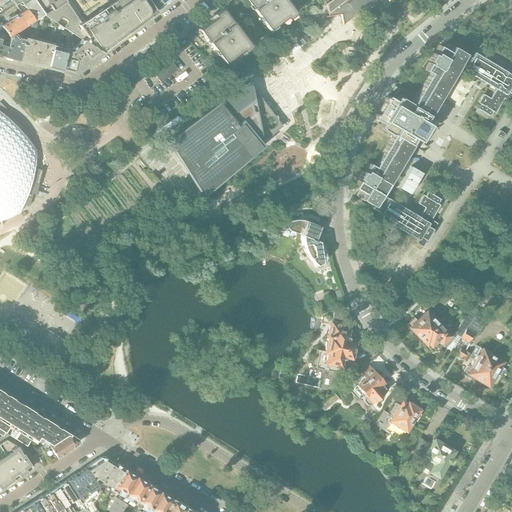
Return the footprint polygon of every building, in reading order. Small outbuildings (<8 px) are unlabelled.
[(34,0),(11,0),(20,12),(24,9),(33,21),(43,14),(41,10),(38,6),(34,0)] [(45,16),(66,1),(64,0),(45,0),(38,6),(41,10),(49,4),(52,10),(44,15),(45,16)] [(121,38),(157,10),(149,0),(115,0),(113,1),(112,1),(112,2),(108,5),(108,4),(108,5),(102,8),(101,9),(97,12),(98,14),(85,23),(83,21),(80,23),(69,31),(82,40),(101,53),(121,38)] [(164,5),(160,0),(149,0),(157,10),(164,5)] [(296,13),(285,0),(246,0),(269,30),(281,21),(283,23),(296,13)] [(359,13),(375,0),(331,0),(326,4),(328,16),(337,9),(347,22),(356,15),(355,14),(358,11),(359,13)] [(80,23),(66,1),(45,16),(57,23),(61,16),(68,21),(63,28),(69,31),(80,23)] [(9,37),(14,34),(32,22),(33,21),(24,9),(20,12),(1,26),(3,29),(9,37)] [(238,56),(251,47),(222,9),(214,15),(216,17),(199,30),(224,63),(237,54),(238,56)] [(4,56),(31,64),(37,41),(25,37),(23,39),(18,37),(14,34),(9,37),(7,41),(4,56)] [(72,74),(101,53),(82,40),(79,45),(71,52),(65,50),(60,71),(72,74)] [(60,71),(65,50),(66,48),(37,41),(31,64),(60,71)] [(287,57),(299,47),(296,43),(283,53),(287,57)] [(391,134),(392,135),(373,166),(368,163),(364,171),(364,172),(361,171),(357,178),(359,180),(359,181),(358,180),(353,188),(358,190),(355,195),(357,196),(356,197),(372,206),(371,208),(378,213),(376,216),(409,235),(418,240),(416,244),(422,247),(426,240),(432,230),(437,223),(431,220),(440,205),(437,204),(440,199),(427,192),(425,196),(422,195),(417,204),(424,208),(419,217),(387,198),(382,195),(389,184),(387,183),(410,145),(419,150),(437,121),(428,116),(451,78),(452,78),(459,67),(464,70),(495,89),(490,98),(483,94),(478,103),(480,104),(477,109),(490,116),(493,112),(495,113),(503,99),(509,102),(511,97),(511,75),(506,72),(507,72),(474,53),(471,58),(464,54),(465,54),(448,44),(446,43),(443,48),(439,46),(434,53),(435,53),(434,54),(432,53),(427,61),(430,62),(429,63),(424,70),(429,73),(410,105),(409,104),(410,103),(400,97),(399,98),(397,97),(395,101),(388,96),(388,97),(387,96),(384,98),(384,102),(377,113),(374,115),(374,119),(381,124),(379,127),(381,128),(381,129),(391,135),(391,134)] [(160,83),(177,70),(168,58),(151,70),(160,83)] [(262,143),(262,141),(269,135),(258,123),(256,112),(264,106),(246,82),(167,142),(201,196),(262,145),(262,143)] [(30,167),(35,152),(37,152),(37,150),(34,151),(0,116),(0,217),(17,213),(19,215),(20,214),(18,212),(20,204),(28,206),(34,185),(31,184),(35,169),(30,167)] [(155,140),(181,120),(177,116),(151,135),(155,140)] [(501,140),(504,134),(499,131),(496,136),(501,140)] [(411,167),(398,188),(409,194),(421,173),(411,167)] [(169,201),(161,191),(157,195),(164,205),(169,201)] [(304,227),(317,232),(320,225),(318,222),(315,220),(311,218),(308,217),(304,217),(300,218),(297,219),(296,220),(290,221),(287,222),(283,224),(279,227),(276,230),(276,231),(284,229),(301,235),(304,227)] [(304,227),(301,235),(301,241),(302,246),(304,252),(305,252),(308,257),(311,262),(316,265),(322,262),(323,261),(324,259),(324,256),(322,244),(322,240),(315,238),(317,232),(304,227)] [(423,304),(433,297),(428,292),(419,298),(423,304)] [(67,312),(65,315),(75,322),(74,323),(78,325),(82,320),(70,313),(67,311),(67,312)] [(414,334),(420,339),(438,322),(427,311),(422,315),(415,323),(411,319),(406,325),(414,334)] [(454,334),(460,337),(466,328),(473,316),(468,312),(454,334)] [(438,322),(420,339),(425,345),(428,348),(434,343),(437,346),(440,343),(445,348),(448,344),(452,339),(453,337),(450,334),(449,334),(438,322)] [(351,358),(354,343),(357,341),(349,329),(346,331),(342,330),(343,326),(331,323),(324,352),(319,351),(317,361),(322,362),(320,368),(335,371),(336,365),(339,366),(344,374),(356,367),(351,358)] [(466,328),(460,337),(460,339),(469,344),(475,333),(466,328)] [(466,361),(468,358),(463,354),(465,351),(460,348),(457,354),(461,357),(460,358),(466,361)] [(473,360),(495,374),(502,361),(495,358),(480,348),(473,360)] [(487,386),(495,374),(473,360),(465,373),(487,386)] [(387,390),(381,384),(383,382),(369,366),(354,379),(358,384),(356,386),(365,396),(363,398),(363,401),(366,405),(369,405),(387,390)] [(0,427),(16,402),(5,395),(0,403),(0,427)] [(325,401),(319,405),(323,411),(330,406),(325,401)] [(14,429),(27,408),(16,402),(0,427),(0,434),(2,437),(5,433),(9,426),(14,429)] [(415,421),(419,414),(416,412),(418,410),(416,409),(416,407),(413,406),(411,406),(407,403),(406,405),(401,402),(399,406),(395,403),(389,412),(391,414),(390,415),(383,411),(376,421),(377,422),(375,425),(384,431),(389,424),(403,433),(412,419),(415,421)] [(14,439),(19,442),(37,415),(27,408),(14,429),(18,432),(14,439)] [(37,438),(48,422),(37,415),(19,442),(25,446),(30,439),(34,443),(36,440),(37,438)] [(40,453),(42,451),(69,435),(48,422),(37,438),(43,443),(41,446),(33,451),(35,453),(41,462),(45,459),(40,453)] [(69,435),(42,451),(49,462),(75,444),(76,439),(69,435)] [(452,462),(452,460),(452,458),(451,456),(452,454),(451,454),(453,451),(433,440),(430,445),(418,438),(411,450),(426,459),(422,466),(429,471),(425,477),(434,482),(439,474),(441,473),(442,471),(442,469),(444,466),(445,467),(446,465),(447,465),(449,465),(451,464),(452,462)] [(0,458),(0,475),(5,484),(12,479),(11,477),(16,474),(18,476),(25,471),(24,469),(28,466),(30,468),(31,467),(27,462),(22,454),(20,455),(17,449),(16,446),(6,440),(0,444),(0,447),(5,455),(0,458)] [(100,483),(113,463),(108,460),(105,458),(99,458),(85,467),(94,480),(96,478),(100,481),(99,483),(100,483)] [(103,501),(110,489),(123,469),(113,463),(100,483),(105,487),(103,491),(102,492),(98,497),(103,501)] [(92,504),(98,497),(102,492),(98,486),(94,480),(85,467),(65,480),(85,511),(94,511),(96,510),(92,504)] [(110,511),(111,511),(134,476),(123,469),(110,489),(116,493),(106,509),(110,511)] [(128,500),(133,504),(146,484),(134,476),(111,511),(120,511),(126,504),(128,500)] [(85,511),(65,480),(57,485),(69,503),(72,500),(80,511),(79,511),(77,511),(98,511),(96,511),(96,510),(94,511),(85,511)] [(144,511),(158,491),(146,484),(133,504),(140,508),(137,511),(144,511)] [(68,511),(64,505),(69,503),(57,485),(50,490),(64,511),(68,511)] [(64,511),(50,490),(42,495),(52,511),(54,511),(57,510),(58,511),(64,511)] [(161,511),(170,499),(158,491),(144,511),(161,511)] [(52,511),(42,495),(35,500),(42,511),(52,511)] [(179,511),(183,507),(170,499),(161,511),(179,511)] [(28,511),(42,511),(35,500),(25,507),(28,511)]
